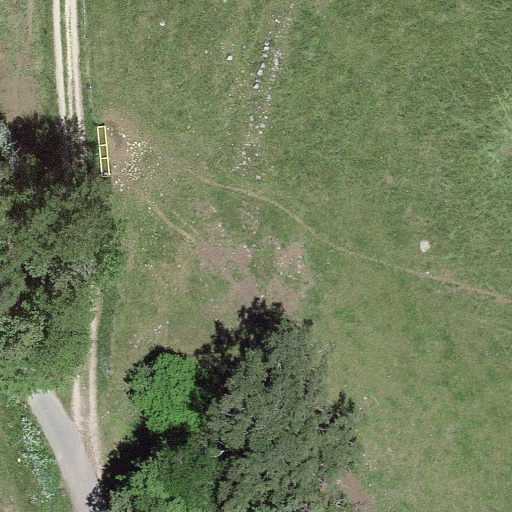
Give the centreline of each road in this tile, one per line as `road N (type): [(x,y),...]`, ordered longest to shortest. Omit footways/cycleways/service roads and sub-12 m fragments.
road 1 (track): [(65,0),(89,507)]
road 2 (track): [(90,511),(63,435),(0,330)]
